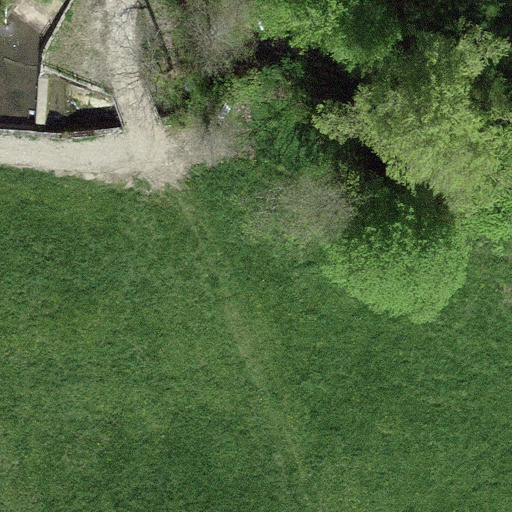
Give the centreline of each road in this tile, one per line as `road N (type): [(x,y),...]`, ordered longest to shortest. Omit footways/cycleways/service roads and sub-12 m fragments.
road 1 (track): [(116,0),(106,22),(134,52),(133,79),(308,511)]
road 2 (track): [(177,189),(0,180)]
